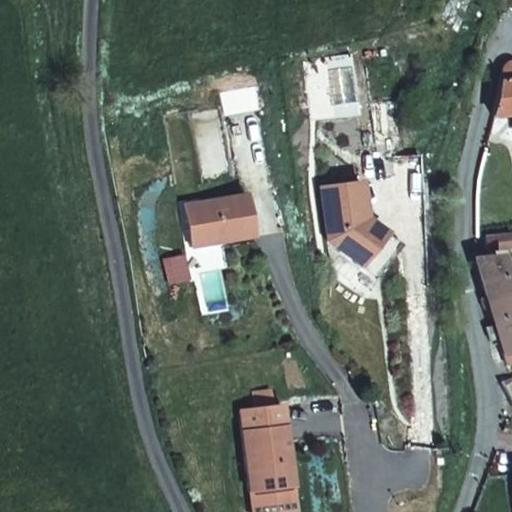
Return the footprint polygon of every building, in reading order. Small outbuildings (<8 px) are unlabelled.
[(333,102),(353,101),(350,67),(331,68),(333,102)] [(511,69),(509,69),(504,70),(499,73),(497,78),(489,116),(511,114),(511,69)] [(373,143),(394,142),(391,104),(371,105),(373,143)] [(363,181),(322,186),(330,239),(378,275),(403,244),(367,217),(363,181)] [(247,192),(185,202),(192,245),(254,235),(247,192)] [(507,230),(481,238),(485,251),(511,244),(507,230)] [(184,255),(161,260),(166,285),(189,280),(184,255)] [(475,262),(487,296),(511,288),(511,267),(504,270),(498,255),(475,262)] [(511,288),(487,296),(496,322),(511,316),(511,288)] [(511,349),(511,316),(496,322),(506,352),(511,349)] [(499,378),(505,404),(511,401),(511,377),(511,378),(510,373),(502,373),(503,377),(499,378)] [(271,390),(251,393),(252,410),(272,407),(271,390)] [(238,412),(249,511),(295,511),(283,406),(272,407),(252,410),(238,412)]
